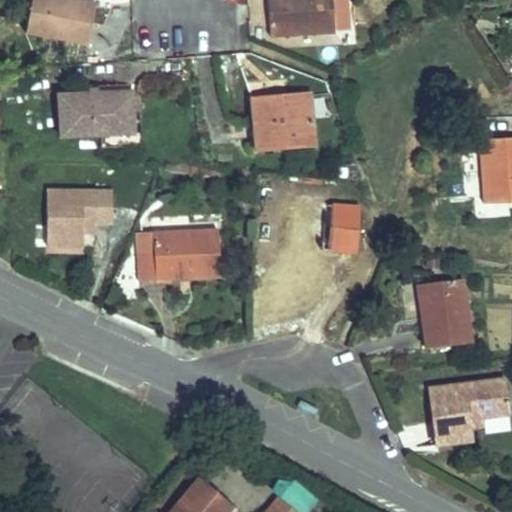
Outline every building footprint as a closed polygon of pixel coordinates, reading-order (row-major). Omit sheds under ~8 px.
[(87,0),(15,0),(11,35),(82,43),(87,0)] [(249,0),(251,29),(320,27),(319,0),(249,0)] [(115,85),(44,90),(48,139),(87,137),(92,136),(119,113),(115,85)] [(304,93),(240,94),(241,148),(305,148),(304,93)] [(92,136),(87,137),(88,149),(135,146),(133,111),(119,113),(92,136)] [(511,197),(511,181),(506,128),(459,132),(465,201),(511,197)] [(105,184),(42,186),(41,242),(84,243),(84,229),(95,229),(96,221),(104,222),(105,184)] [(354,191),(280,187),(278,226),(314,228),(313,240),(352,241),(354,191)] [(216,224),(148,225),(146,250),(133,251),(132,277),(167,277),(167,270),(217,273),(216,224)] [(84,243),(41,242),(42,256),(83,257),(84,243)] [(461,344),(456,272),(406,275),(406,296),(416,295),(420,346),(461,344)] [(492,382),(418,388),(422,442),(458,441),(457,422),(495,418),(492,382)] [(170,511),(225,511),(231,505),(198,478),(170,511)] [(297,511),(281,499),(270,511),(297,511)]
